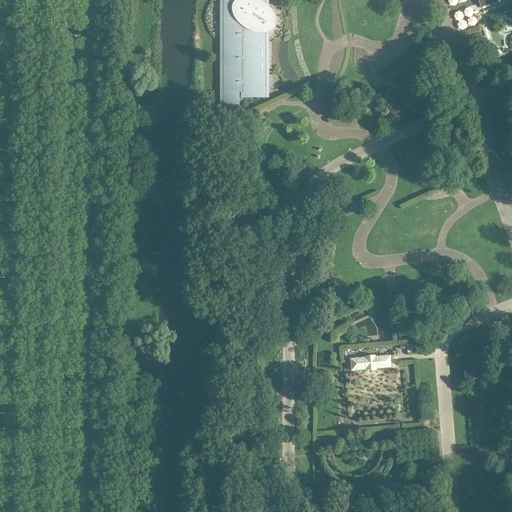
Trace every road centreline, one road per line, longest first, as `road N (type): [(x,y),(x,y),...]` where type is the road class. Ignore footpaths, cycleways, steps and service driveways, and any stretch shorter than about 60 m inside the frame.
road 1 (secondary): [(62,511),(63,0)]
road 2 (secondary): [(13,0),(12,511)]
